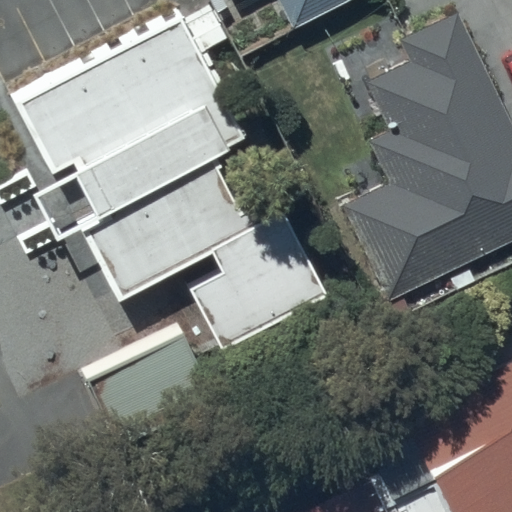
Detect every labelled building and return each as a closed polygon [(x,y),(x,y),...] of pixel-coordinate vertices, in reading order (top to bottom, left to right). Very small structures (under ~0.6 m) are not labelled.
[(276,0),(290,24),(334,0),(276,0)] [(217,350),(322,294),(276,208),(248,223),(212,157),(244,140),(197,52),(226,36),(211,8),(182,24),(177,14),(163,22),(159,15),(144,23),(146,28),(137,33),(134,28),(118,36),(121,42),(109,48),(106,42),(89,51),(92,57),(81,62),(78,58),(6,96),(51,180),(26,193),(33,206),(6,221),(17,242),(44,228),(50,240),(75,227),(114,301),(206,252),(217,272),(185,289),(217,350)] [(453,13),(394,40),(403,60),(361,79),(384,129),(364,139),(384,181),(340,201),(382,292),(368,299),(379,323),(406,310),(397,290),(511,237),(511,138),(511,139),(453,13)] [(177,325),(81,370),(110,433),(206,389),(177,325)] [(374,474),(297,511),(511,511),(511,357),(397,415),(405,432),(364,452),(374,474)]
